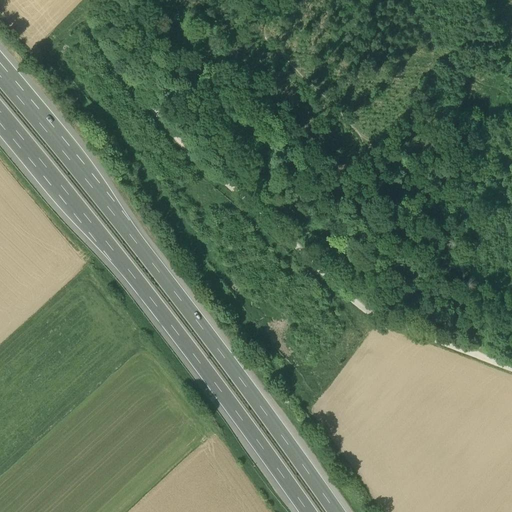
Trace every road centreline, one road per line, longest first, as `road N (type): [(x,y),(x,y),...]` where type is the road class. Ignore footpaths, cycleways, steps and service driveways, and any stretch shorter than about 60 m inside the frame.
road 1 (track): [(511,367),(377,317),(171,129),(92,19),(96,0)]
road 2 (motorway): [(335,511),(0,76)]
road 3 (motorway): [(0,112),(307,511)]
